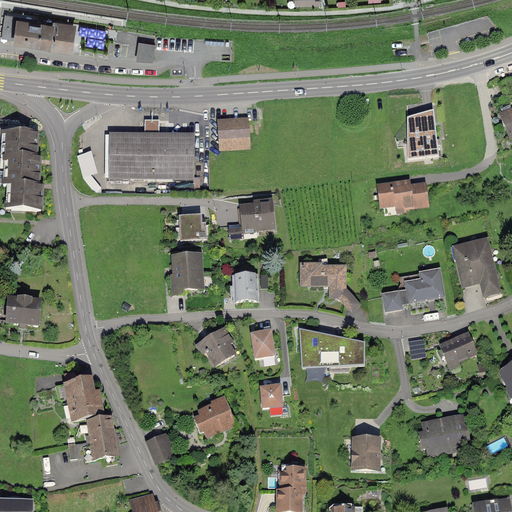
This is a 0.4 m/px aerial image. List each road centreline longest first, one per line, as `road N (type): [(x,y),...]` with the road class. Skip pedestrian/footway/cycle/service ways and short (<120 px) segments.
road 1 (residential): [(87,330),(278,313),(396,333),(511,303)]
road 2 (primary): [(119,95),(336,87),(436,74),(511,53)]
road 3 (residential): [(87,330),(62,136)]
road 4 (residential): [(181,509),(155,483),(93,352)]
